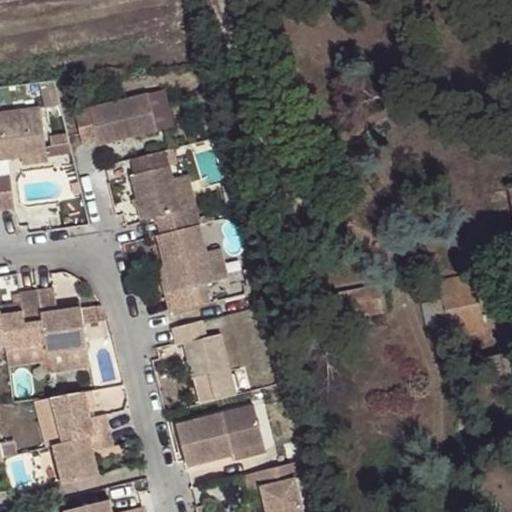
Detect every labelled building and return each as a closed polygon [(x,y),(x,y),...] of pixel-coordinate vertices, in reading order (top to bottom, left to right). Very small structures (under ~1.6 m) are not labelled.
[(148,94),(90,107),(99,144),(158,129),(148,94)] [(51,130),(69,128),(66,108),(49,111),(51,130)] [(42,109),(0,114),(0,161),(49,155),(42,109)] [(163,234),(192,227),(188,210),(183,211),(171,167),(132,176),(144,220),(158,218),(163,234)] [(214,282),(199,225),(192,227),(163,234),(158,236),(172,292),(166,294),(170,314),(209,304),(204,283),(214,282)] [(440,283),(444,300),(448,324),(451,338),(486,332),(475,276),(440,283)] [(382,285),(284,306),(289,333),(388,313),(382,285)] [(4,315),(9,349),(9,350),(48,344),(43,309),(40,290),(23,293),(25,312),(4,315)] [(448,324),(444,300),(430,303),(436,326),(448,324)] [(43,309),(48,344),(49,353),(89,347),(83,308),(60,312),(59,306),(43,309)] [(0,349),(9,349),(4,315),(3,311),(0,311),(0,349)] [(204,337),(201,321),(173,327),(176,344),(184,342),(192,378),(207,374),(213,400),(234,395),(220,333),(204,337)] [(511,342),(484,348),(490,378),(506,374),(508,379),(511,377),(511,342)] [(207,374),(192,378),(198,404),(213,400),(207,374)] [(90,418),(84,392),(56,397),(52,398),(62,444),(111,433),(106,414),(90,418)] [(187,464),(231,453),(231,450),(263,442),(253,405),(177,426),(187,464)] [(56,446),(65,485),(100,476),(95,453),(114,449),(111,433),(62,444),(56,446)] [(231,450),(231,453),(233,459),(265,451),(263,442),(231,450)] [(312,485),(306,459),(243,475),(248,492),(260,489),(265,511),(302,511),(297,489),(312,485)] [(106,511),(115,511),(112,499),(104,501),(106,511)] [(145,511),(144,505),(119,511),(106,511),(104,501),(66,511),(145,511)]
